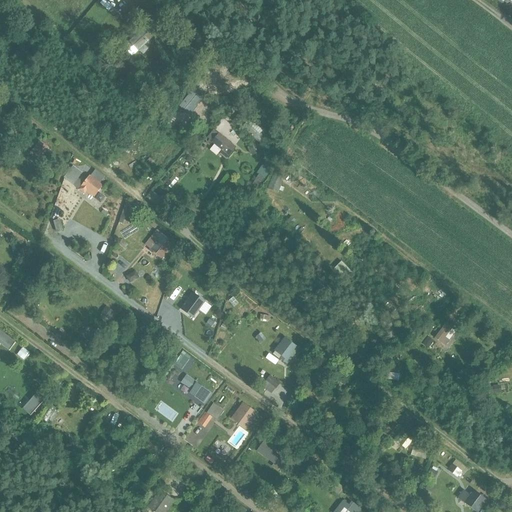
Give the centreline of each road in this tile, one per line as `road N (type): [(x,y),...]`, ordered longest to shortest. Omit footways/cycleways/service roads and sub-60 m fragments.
road 1 (residential): [(407,511),(49,239)]
road 2 (residential): [(511,238),(362,123),(297,111),(160,0)]
road 3 (residential): [(263,511),(0,312)]
